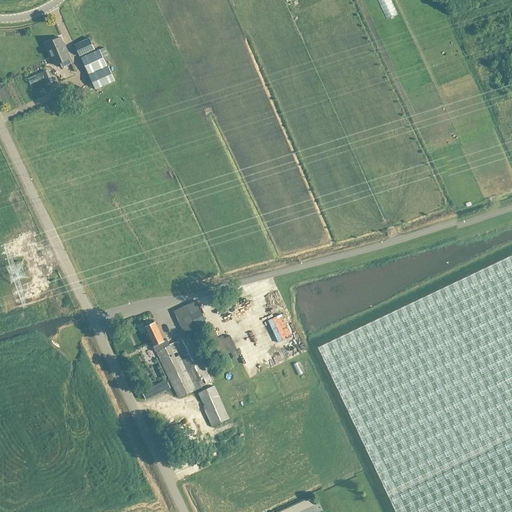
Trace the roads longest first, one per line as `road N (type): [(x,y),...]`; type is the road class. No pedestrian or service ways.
road 1 (unclassified): [(90,319),(511,202)]
road 2 (unclassified): [(183,511),(90,319)]
road 3 (unclassified): [(90,319),(0,129)]
